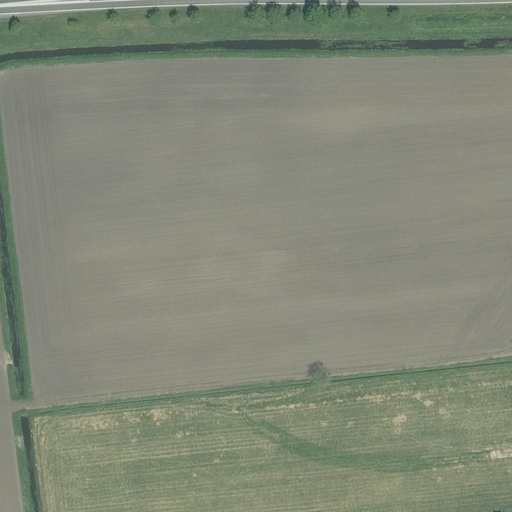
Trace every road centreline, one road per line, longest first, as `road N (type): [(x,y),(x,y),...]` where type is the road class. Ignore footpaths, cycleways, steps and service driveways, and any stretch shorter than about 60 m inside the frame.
road 1 (motorway): [(0,10),(249,0)]
road 2 (motorway): [(251,0),(463,0)]
